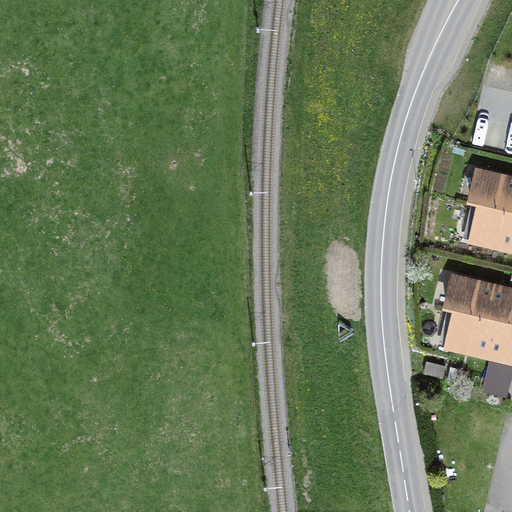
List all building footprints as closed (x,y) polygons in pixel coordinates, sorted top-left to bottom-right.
[(511,181),(478,174),(471,205),(480,207),(511,214),(511,181)] [(473,238),(511,247),(511,214),(480,207),(473,238)] [(511,293),(454,279),(446,311),(456,313),(511,326),(511,293)] [(511,326),(456,313),(449,344),(511,359),(511,326)] [(426,362),(424,373),(442,378),(445,367),(426,362)]
